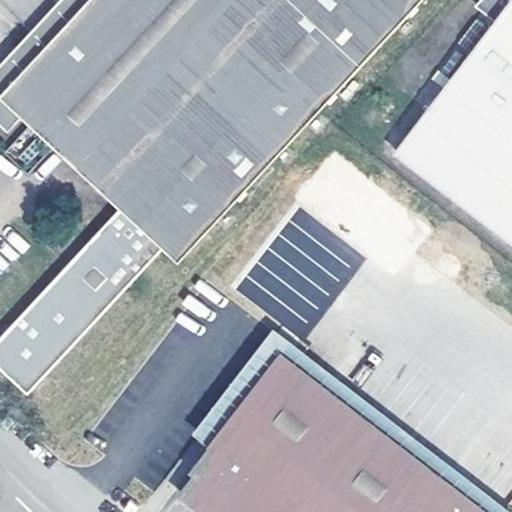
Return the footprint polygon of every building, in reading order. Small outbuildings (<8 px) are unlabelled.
[(0,375),(25,398),(161,250),(176,263),(417,0),(89,0),(0,97),(0,100),(20,120),(118,211),(0,338),(0,375)] [(20,120),(0,100),(0,97),(89,0),(62,0),(0,68),(0,130),(5,136),(20,120)] [(498,18),(397,150),(511,238),(511,0),(479,0),(477,3),(498,18)] [(501,511),(270,332),(189,436),(206,450),(278,357),(478,511),(501,511)] [(478,511),(278,357),(206,450),(212,454),(179,497),(197,511),(478,511)]
